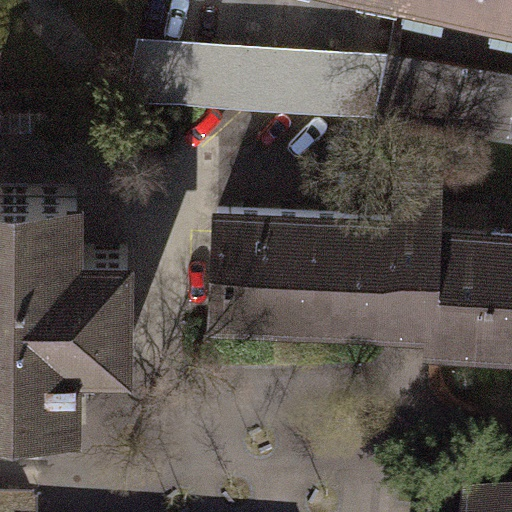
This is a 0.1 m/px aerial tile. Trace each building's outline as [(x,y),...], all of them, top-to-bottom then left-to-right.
[(511,0),(415,0),(511,21),(511,0)] [(511,72),(393,52),(143,38),(138,85),(511,136),(511,72)] [(385,208),(217,203),(214,328),(418,334),(418,352),(511,357),(511,228),(451,226),(452,165),(386,164),(385,208)] [(93,196),(0,194),(0,427),(92,428),(92,372),(143,372),(144,243),(93,243),(93,196)] [(511,511),(511,494),(464,491),(461,511),(511,511)] [(27,511),(27,492),(0,492),(0,511),(27,511)]
